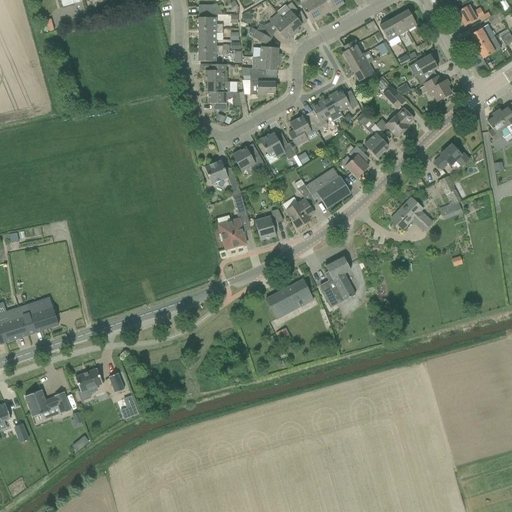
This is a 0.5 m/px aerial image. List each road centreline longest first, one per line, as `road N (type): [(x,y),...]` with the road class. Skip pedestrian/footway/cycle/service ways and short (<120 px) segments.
road 1 (tertiary): [(0,364),(278,262),(336,226),(477,96)]
road 2 (unclassified): [(175,0),(193,118),(213,134),(235,133),(289,102),(307,46),(364,13)]
